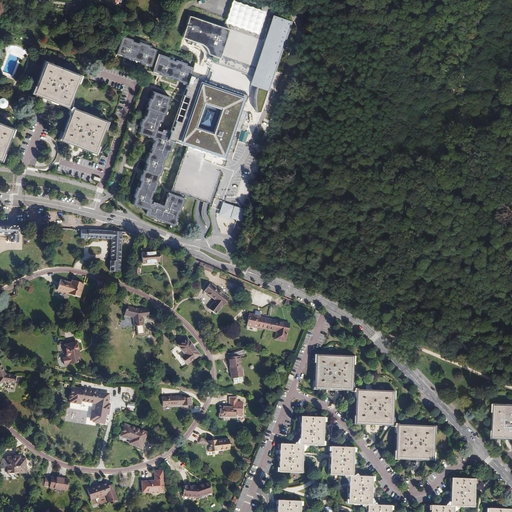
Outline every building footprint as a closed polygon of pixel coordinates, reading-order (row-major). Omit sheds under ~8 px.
[(135,1),(131,0),(130,0),(127,13),(131,14),(135,1)] [(258,33),(265,10),(233,0),(231,0),(224,22),(258,33)] [(256,82),(270,87),(292,19),(273,12),(260,52),(253,73),(252,77),(251,81),(256,82)] [(199,62),(204,63),(205,61),(209,62),(210,59),(253,73),(260,52),(226,39),(229,30),(189,16),(182,37),(187,39),(187,43),(189,44),(191,44),(192,42),(195,43),(194,46),(194,47),(198,49),(201,54),(199,62)] [(31,44),(23,37),(12,36),(10,41),(11,43),(12,43),(13,46),(18,46),(20,47),(22,48),(24,50),(26,49),(27,50),(29,48),(31,44)] [(116,54),(122,56),(122,53),(126,54),(125,58),(132,60),(133,59),(139,61),(139,59),(143,60),(142,64),(149,66),(154,50),(147,47),(148,46),(138,43),(138,44),(130,42),(131,41),(122,38),(116,54)] [(189,75),(192,68),(183,65),(183,64),(173,61),(173,62),(166,60),(166,58),(157,55),(151,72),(158,74),(159,71),(162,73),(161,77),(168,79),(169,77),(175,80),(176,77),(179,78),(178,82),(186,85),(189,75)] [(207,72),(211,74),(208,82),(199,78),(198,81),(210,84),(211,81),(211,80),(212,80),(215,70),(213,70),(214,65),(252,77),(253,73),(210,59),(209,62),(205,61),(204,63),(206,64),(205,67),(208,68),(207,72)] [(79,75),(46,62),(34,92),(67,106),(79,75)] [(187,146),(173,191),(199,200),(204,201),(210,204),(212,198),(251,81),(252,77),(214,65),(213,70),(215,70),(212,80),(211,80),(211,81),(210,84),(198,81),(199,78),(189,75),(186,85),(171,133),(169,140),(174,141),(187,146)] [(256,112),(260,111),(263,99),(267,90),(270,87),(256,82),(256,83),(256,88),(255,92),(255,96),(255,100),(255,104),(256,107),(256,112)] [(169,140),(171,133),(162,131),(162,133),(156,130),(159,122),(161,123),(163,115),(164,116),(168,106),(166,105),(168,98),(153,92),(150,100),(152,101),(151,104),(147,102),(145,110),(147,110),(145,118),(144,121),(142,120),(141,120),(139,126),(139,127),(137,133),(152,139),(152,140),(155,141),(158,142),(157,146),(154,145),(150,154),(149,153),(147,160),(152,162),(150,166),(146,165),(144,172),(160,177),(164,166),(163,166),(165,160),(166,160),(168,153),(170,153),(174,141),(169,140)] [(107,121),(73,108),(61,138),(95,151),(107,121)] [(12,129),(0,123),(0,158),(0,159),(12,129)] [(158,184),(160,177),(144,172),(143,172),(141,176),(148,178),(147,180),(150,181),(151,179),(157,181),(156,183),(158,184)] [(139,197),(138,201),(136,200),(133,207),(148,212),(147,217),(153,219),(153,220),(176,227),(178,220),(176,219),(177,217),(179,213),(180,213),(185,198),(170,194),(165,207),(164,210),(161,209),(162,206),(154,203),(154,205),(151,204),(152,201),(151,201),(154,194),(158,184),(156,183),(157,181),(151,179),(150,181),(147,180),(148,178),(141,176),(140,179),(144,180),(144,183),(141,182),(139,189),(137,188),(135,196),(139,197)] [(0,234),(11,235),(10,243),(18,244),(19,227),(12,227),(12,226),(0,225),(0,234)] [(50,237),(50,229),(30,228),(30,236),(50,237)] [(122,233),(82,230),(82,239),(89,240),(90,239),(112,240),(111,262),(120,262),(122,233)] [(159,252),(141,254),(142,265),(160,263),(159,252)] [(110,262),(109,272),(116,272),(117,268),(120,268),(120,262),(111,262),(110,262)] [(81,299),(83,284),(75,283),(74,284),(71,284),(71,286),(60,284),(58,294),(69,296),(69,297),(70,297),(81,299)] [(210,284),(204,292),(215,300),(209,309),(216,315),(223,306),(223,307),(229,298),(210,284)] [(58,294),(57,300),(69,302),(70,297),(69,297),(69,296),(58,294)] [(139,310),(129,307),(128,310),(127,309),(125,316),(133,318),(134,326),(137,326),(138,335),(145,334),(143,317),(149,316),(149,309),(140,310),(139,310)] [(249,315),(247,327),(257,329),(258,328),(276,332),(275,340),(286,342),(289,324),(260,318),(260,317),(249,315)] [(189,340),(180,346),(186,356),(182,359),(187,366),(200,357),(189,340)] [(77,342),(65,345),(68,357),(70,356),(72,364),(79,362),(78,361),(82,360),(81,353),(79,354),(77,342)] [(229,358),(232,379),(243,378),(240,356),(244,355),(244,349),(233,354),(233,357),(229,358)] [(65,365),(72,364),(70,356),(68,357),(63,358),(65,365)] [(319,390),(327,390),(328,385),(340,386),(340,391),(350,392),(352,394),(355,394),(356,399),(358,399),(357,419),(359,419),(359,425),(369,426),(369,420),(382,421),(381,426),(392,427),(393,428),(396,429),(397,434),(399,434),(398,454),(399,454),(399,459),(410,460),(410,455),(422,456),(422,461),(431,461),(432,456),(434,456),(435,435),(433,435),(433,429),(420,428),(401,427),(400,425),(396,425),(396,419),(394,419),(395,400),(393,400),(393,394),(361,393),(360,390),(356,390),(356,384),(354,384),(354,365),(353,365),(353,359),(321,357),(320,363),(319,363),(317,384),(319,384),(319,390)] [(0,362),(0,383),(2,382),(5,381),(14,382),(15,375),(5,373),(4,372),(0,362)] [(109,391),(72,385),(70,395),(71,396),(71,399),(81,400),(81,397),(96,400),(95,408),(92,407),(90,417),(93,417),(93,419),(104,420),(106,411),(109,411),(111,401),(108,401),(109,391)] [(162,397),(162,406),(170,406),(182,407),(182,408),(190,408),(190,399),(185,399),(185,398),(183,398),(183,399),(182,399),(182,398),(162,397)] [(220,406),(219,417),(234,417),(235,413),(242,413),(242,400),(237,400),(237,397),(230,397),(229,406),(220,406)] [(511,407),(495,407),(494,414),(496,414),(495,434),(497,434),(497,440),(507,440),(507,435),(511,435),(511,407)] [(302,442),(302,446),(303,446),(305,446),(308,449),(310,447),(323,447),(323,443),(325,443),(325,426),(325,424),(324,424),(324,419),(304,418),(303,423),(302,423),(301,442),(302,442)] [(123,430),(120,441),(131,444),(130,448),(141,451),(145,435),(123,430)] [(202,438),(199,443),(206,447),(209,447),(209,452),(230,450),(229,440),(208,442),(202,438)] [(303,446),(302,446),(301,446),(298,444),(296,446),(283,445),(283,449),(281,449),(280,469),(282,469),(281,474),(302,475),(302,470),(304,470),(305,454),(305,450),(303,450),(303,446)] [(351,477),(353,477),(353,473),(354,473),(355,454),(354,454),(354,449),(333,448),(333,453),(332,453),(332,456),(331,472),(332,473),(332,476),(345,477),(346,479),(350,477),(351,477)] [(7,467),(8,474),(26,473),(25,459),(20,459),(20,457),(8,458),(9,467),(7,467)] [(142,484),(143,495),(164,493),(163,472),(155,473),(155,483),(142,484)] [(354,477),(353,477),(351,477),(351,482),(350,482),(349,501),(351,501),(350,505),(363,506),(365,508),(369,506),(370,506),(371,506),(372,502),(373,502),(374,483),(372,483),(373,478),(359,478),(358,475),(354,477)] [(46,479),(45,486),(50,486),(50,488),(67,490),(69,480),(52,477),(51,479),(46,479)] [(453,503),(453,508),(454,508),(456,508),(459,510),(461,508),(474,509),(474,504),(476,504),(476,485),(475,485),(475,480),(454,480),(454,484),(453,484),(452,503),(453,503)] [(88,489),(91,501),(110,495),(107,483),(88,489)] [(185,486),(183,500),(199,502),(215,497),(211,483),(198,488),(185,486)] [(301,511),(302,507),(300,507),(301,502),(280,501),(280,506),(279,506),(278,511),(301,511)]
